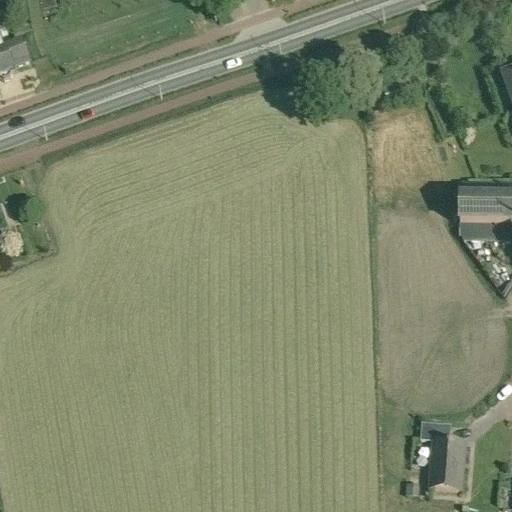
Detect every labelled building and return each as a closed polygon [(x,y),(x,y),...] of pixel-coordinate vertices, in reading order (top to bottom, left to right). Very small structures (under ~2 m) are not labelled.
[(0,80),(14,75),(13,71),(29,65),(21,44),(5,50),(0,38),(0,80)] [(419,66),(430,77),(443,66),(434,56),(419,66)] [(511,71),(501,76),(511,106),(511,71)] [(461,202),(511,202),(511,187),(461,187),(461,202)] [(511,202),(461,202),(460,228),(511,228),(511,202)] [(430,493),(463,494),(465,447),(449,446),(450,428),(422,427),(421,444),(433,445),(430,493)]
